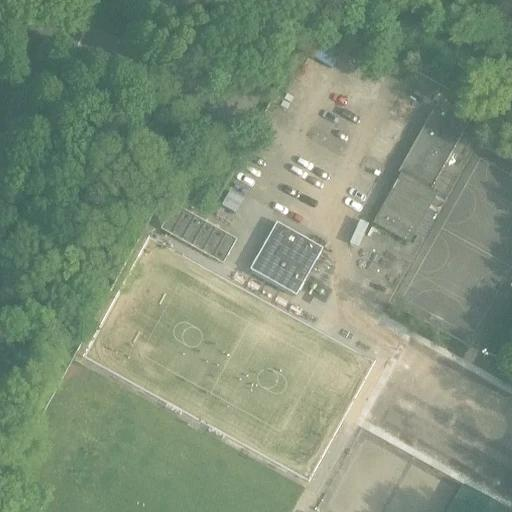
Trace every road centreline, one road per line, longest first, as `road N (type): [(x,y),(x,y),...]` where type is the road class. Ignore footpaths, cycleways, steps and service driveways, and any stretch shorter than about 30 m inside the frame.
road 1 (unclassified): [(45,29),(292,142)]
road 2 (residential): [(0,184),(45,29)]
